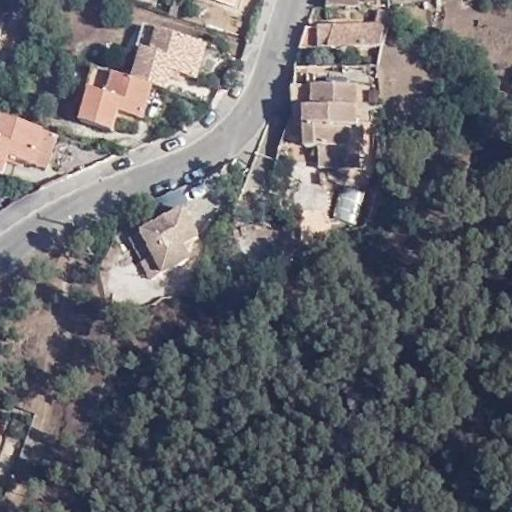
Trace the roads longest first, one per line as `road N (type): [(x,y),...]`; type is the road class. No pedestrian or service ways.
road 1 (residential): [(0,238),(76,195),(195,153),(236,127),(267,88),(296,0)]
road 2 (track): [(70,198),(53,401),(13,511)]
